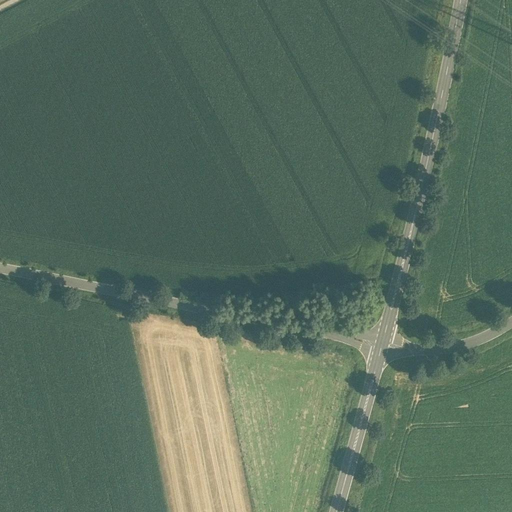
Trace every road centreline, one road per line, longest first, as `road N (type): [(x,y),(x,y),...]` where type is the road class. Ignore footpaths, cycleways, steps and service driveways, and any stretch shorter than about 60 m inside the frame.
road 1 (residential): [(0,269),(384,347)]
road 2 (secondary): [(384,347),(460,0)]
road 3 (secondary): [(334,511),(384,347)]
road 4 (unclassified): [(384,347),(461,345),(511,323)]
